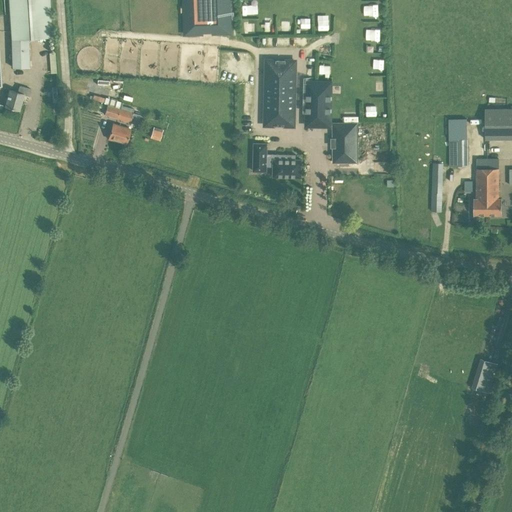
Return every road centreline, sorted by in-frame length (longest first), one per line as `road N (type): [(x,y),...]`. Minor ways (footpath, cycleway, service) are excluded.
road 1 (unclassified): [(511,270),(436,261),(69,155)]
road 2 (track): [(100,33),(257,50)]
road 3 (unclassified): [(69,155),(61,0)]
